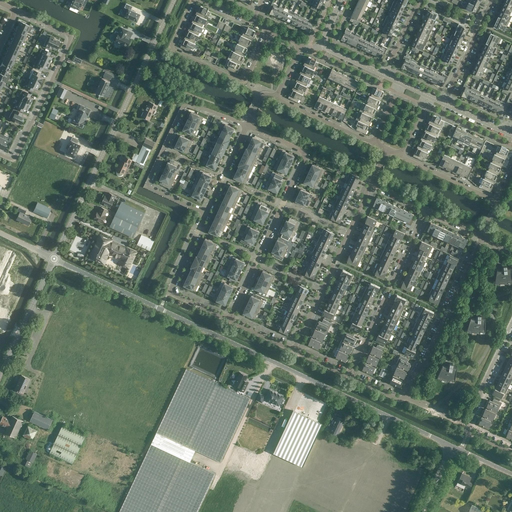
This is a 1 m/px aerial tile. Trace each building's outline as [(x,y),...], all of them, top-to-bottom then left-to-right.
[(82,3),(83,0),(73,0),(71,5),(79,9),(82,4),(83,3),(82,3)] [(320,8),(322,3),(315,0),(310,0),(309,3),(320,8)] [(403,11),(405,6),(396,2),(394,1),(392,5),(394,6),(403,11)] [(511,11),(511,10),(511,4),(505,1),(503,6),(511,11)] [(275,15),(279,8),(277,7),(278,5),(272,2),(272,3),(270,8),(269,8),(272,9),(270,13),(275,15)] [(364,11),(367,6),(358,2),(356,5),(357,5),(356,7),(364,11)] [(475,12),(478,7),(467,2),(464,8),(471,11),(472,10),(475,12)] [(131,10),(132,6),(126,3),(124,7),(128,9),(125,16),(129,18),(128,19),(133,21),(133,20),(137,21),(140,14),(131,10)] [(400,16),(403,11),(394,6),(392,5),(392,6),(390,11),(389,11),(391,12),(391,11),(400,16)] [(197,10),(196,14),(197,15),(206,19),(208,15),(209,16),(210,12),(208,10),(208,9),(201,6),(199,11),(197,10)] [(280,18),(283,10),(284,8),(279,6),(279,8),(275,15),(280,18)] [(510,15),(511,11),(503,6),(501,11),(510,15)] [(362,16),(364,11),(356,7),(355,9),(354,11),(354,12),(362,16)] [(285,20),(289,10),(289,11),(289,10),(288,9),(286,8),(285,8),(284,8),(283,10),(280,18),(285,20)] [(290,22),(294,12),(289,10),(285,20),(290,22)] [(431,12),(428,10),(425,15),(434,20),(434,19),(437,13),(432,11),(431,12)] [(398,20),(400,16),(391,11),(391,12),(389,16),(398,20)] [(510,15),(501,11),(498,16),(509,21),(511,16),(510,15)] [(295,25),(298,17),(299,15),(294,12),(290,22),(295,25)] [(360,21),(362,16),(354,12),(353,12),(352,14),(352,15),(351,17),(360,21)] [(205,24),(207,19),(206,19),(197,15),(195,19),(194,18),(192,22),(193,23),(202,27),(204,23),(205,24)] [(299,27),(304,17),(299,15),(298,17),(295,25),(299,27)] [(396,25),(398,20),(389,16),(387,15),(385,20),(387,21),(396,25)] [(436,20),(434,19),(434,20),(425,15),(423,20),(434,25),(436,20)] [(507,26),(509,21),(498,16),(497,19),(496,21),(505,25),(507,26)] [(304,29),(308,22),(309,20),(304,17),(299,27),(304,29)] [(393,30),(396,25),(387,21),(385,20),(383,25),(382,26),(384,26),(385,26),(393,30)] [(434,25),(423,20),(421,25),(430,29),(430,30),(432,30),(434,25)] [(20,21),(18,27),(29,32),(31,27),(20,21)] [(507,26),(505,25),(496,21),(494,26),(504,31),(507,26)] [(313,24),(308,22),(304,29),(310,31),(313,24)] [(201,32),(203,27),(202,27),(193,23),(191,27),(190,26),(188,31),(189,31),(198,35),(200,32),(201,32)] [(459,24),(456,30),(465,34),(467,29),(464,27),(464,26),(459,24)] [(430,29),(421,25),(419,30),(429,35),(432,30),(430,30),(430,29)] [(391,35),(393,30),(385,26),(384,26),(382,31),(391,35)] [(29,32),(18,27),(15,31),(25,36),(26,36),(25,35),(27,31),(29,32)] [(245,27),(244,28),(243,32),(244,32),(242,36),(251,40),(252,41),(254,36),(253,36),(255,31),(248,28),(248,27),(247,29),(245,27)] [(122,28),(119,33),(119,34),(115,40),(115,41),(122,44),(121,45),(126,47),(126,46),(127,46),(131,39),(130,38),(126,36),(129,31),(122,28)] [(346,42),(350,33),(351,31),(346,28),(341,39),(346,42)] [(429,35),(419,30),(416,35),(427,40),(429,35)] [(463,39),(465,34),(456,30),(454,34),(454,35),(463,39)] [(25,36),(15,31),(16,32),(16,33),(15,33),(14,36),(23,41),(25,36)] [(197,40),(199,36),(198,35),(189,31),(187,35),(186,35),(184,39),(185,39),(194,43),(195,43),(196,40),(197,40)] [(351,44),(355,35),(350,33),(346,42),(351,44)] [(360,38),(361,36),(356,33),(355,35),(351,44),(356,46),(360,38)] [(461,44),(463,39),(454,35),(454,34),(452,33),(452,34),(450,39),(461,44)] [(491,33),(488,38),(497,42),(497,43),(499,44),(499,43),(501,38),(491,33)] [(249,44),(251,40),(242,36),(241,35),(239,34),(237,39),(239,40),(240,40),(238,44),(247,48),(248,49),(250,45),(249,44)] [(427,40),(416,35),(414,40),(425,45),(427,40)] [(21,46),(23,41),(14,36),(14,37),(13,38),(12,41),(21,46)] [(50,37),(47,36),(43,45),(52,49),(53,46),(56,47),(57,47),(58,45),(58,44),(59,41),(58,41),(57,40),(56,40),(53,38),(53,37),(50,36),(50,37)] [(365,40),(360,38),(356,46),(361,48),(365,40)] [(497,42),(488,38),(487,40),(486,43),(495,47),(497,43),(497,42)] [(193,48),(196,44),(195,43),(194,43),(185,39),(183,43),(182,43),(180,47),(190,51),(191,48),(193,48)] [(458,49),(461,44),(450,39),(447,43),(447,44),(449,45),(449,44),(458,49)] [(366,51),(370,42),(365,40),(361,48),(366,51)] [(371,53),(375,44),(375,43),(371,40),(370,42),(366,51),(371,53)] [(425,45),(414,40),(412,45),(422,50),(425,45)] [(19,50),(21,46),(12,41),(11,42),(11,43),(9,46),(19,50)] [(245,52),(247,48),(238,44),(237,43),(235,48),(236,48),(234,52),(244,56),(243,56),(245,57),(247,53),(245,52)] [(497,48),(495,47),(486,43),(483,48),(492,52),(492,53),(494,54),(494,53),(496,48),(497,48)] [(376,55),(380,47),(375,44),(371,53),(376,55)] [(456,53),(458,49),(449,44),(449,45),(447,49),(456,53)] [(388,48),(382,45),(381,47),(380,47),(376,55),(381,58),(381,57),(383,54),(385,55),(385,54),(388,48)] [(16,55),(19,50),(9,46),(9,47),(9,48),(8,48),(9,48),(7,51),(16,55)] [(492,52),(483,48),(481,53),(490,57),(492,53),(492,52)] [(50,53),(42,49),(38,57),(50,63),(51,60),(50,60),(52,57),(49,55),(50,53)] [(454,58),(456,53),(447,49),(445,54),(454,58)] [(14,60),(16,55),(7,51),(7,52),(6,53),(5,56),(14,60)] [(242,60),(243,56),(244,56),(234,52),(233,51),(231,56),(232,57),(231,60),(240,64),(240,65),(241,65),(243,61),(242,60)] [(490,57),(481,53),(479,58),(488,62),(490,57)] [(406,70),(410,61),(412,56),(407,54),(405,56),(404,56),(401,62),(403,63),(401,67),(406,70)] [(451,63),(454,58),(445,54),(442,59),(451,63)] [(12,65),(14,60),(5,56),(4,57),(5,57),(4,58),(3,61),(12,65)] [(50,63),(38,57),(34,66),(42,70),(43,67),(46,68),(48,65),(49,66),(50,63)] [(316,60),(316,59),(316,60),(309,57),(306,61),(305,61),(303,65),(304,66),(304,65),(314,70),(315,66),(316,67),(318,63),(316,61),(316,60)] [(488,62),(479,58),(477,63),(485,67),(488,62)] [(238,69),(240,65),(240,64),(231,60),(230,60),(227,64),(229,65),(228,69),(237,73),(239,69),(238,69)] [(8,73),(12,65),(3,61),(2,61),(2,62),(2,63),(2,62),(2,63),(0,66),(3,68),(1,71),(10,75),(10,74),(8,73)] [(411,72),(415,63),(410,61),(406,70),(411,72)] [(416,74),(420,66),(415,63),(411,72),(416,74)] [(485,67),(477,63),(474,68),(483,72),(485,67)] [(421,76),(425,68),(426,66),(421,64),(420,66),(416,74),(421,76)] [(315,70),(314,70),(304,65),(304,66),(303,70),(301,69),(300,73),(301,74),(310,78),(312,74),(313,75),(315,70)] [(426,79),(430,70),(425,68),(421,76),(426,79)] [(431,81),(435,72),(436,71),(431,68),(430,70),(426,79),(431,81)] [(483,72),(474,68),(472,73),(481,77),(483,72)] [(30,79),(28,78),(39,83),(40,82),(41,83),(42,79),(41,79),(42,78),(39,76),(40,73),(32,69),(30,73),(33,74),(30,79)] [(328,78),(333,80),(338,72),(338,71),(337,72),(332,69),(328,78)] [(10,75),(1,71),(0,73),(0,79),(6,82),(10,75)] [(112,75),(105,72),(104,76),(103,78),(102,78),(100,82),(98,81),(95,87),(97,88),(96,92),(103,96),(106,91),(108,87),(110,82),(109,81),(110,79),(111,79),(112,75)] [(343,74),(338,72),(333,80),(339,83),(343,74)] [(436,83),(440,75),(435,72),(431,81),(436,83)] [(441,76),(440,75),(436,83),(441,86),(441,85),(443,82),(445,83),(445,82),(448,76),(442,73),(441,76)] [(311,78),(310,78),(301,74),(299,78),(298,77),(296,81),(297,82),(306,86),(308,83),(309,83),(311,78)] [(348,77),(349,77),(348,77),(343,74),(339,83),(344,86),(348,77)] [(354,79),(349,77),(348,77),(344,86),(350,88),(354,79)] [(39,83),(28,78),(24,87),(32,91),(34,88),(37,89),(39,83)] [(355,91),(360,82),(359,82),(354,79),(350,88),(355,91)] [(307,86),(306,86),(297,82),(295,86),(294,85),(292,90),(293,90),(302,94),(304,91),(305,91),(307,86)] [(511,91),(511,85),(506,82),(503,87),(511,91)] [(467,98),(471,89),(469,88),(470,86),(464,84),(461,90),(463,91),(462,95),(461,95),(467,98)] [(57,96),(62,98),(66,90),(61,87),(57,96)] [(472,100),(476,89),(472,87),(471,89),(467,98),(472,100)] [(377,88),(376,89),(373,88),(371,92),(372,93),(371,96),(380,101),(381,101),(383,97),(382,97),(384,92),(377,88)] [(476,102),(480,94),(481,92),(476,89),(472,100),(476,102)] [(22,90),(18,99),(30,105),(32,102),(31,101),(31,100),(31,101),(31,100),(32,99),(29,97),(31,94),(22,90)] [(303,95),(302,94),(293,90),(291,94),(290,94),(288,98),(298,102),(299,98),(301,99),(303,95)] [(481,104),(485,96),(480,94),(476,102),(481,104)] [(322,109),(326,100),(319,96),(314,107),(321,110),(322,109)] [(378,105),(380,101),(371,96),(370,96),(367,100),(368,101),(367,104),(376,109),(377,109),(379,105),(378,105)] [(486,107),(490,99),(485,96),(481,104),(486,107)] [(30,105),(18,99),(16,105),(18,106),(16,109),(23,112),(24,109),(27,110),(28,107),(29,107),(30,105)] [(491,109),(495,101),(490,99),(486,107),(491,109)] [(496,111),(501,101),(496,99),(495,101),(491,109),(496,111)] [(329,112),(333,103),(326,100),(322,109),(321,110),(328,113),(329,112)] [(506,103),(501,101),(496,111),(501,114),(506,103)] [(143,118),(144,118),(145,119),(146,118),(147,119),(147,118),(149,119),(152,112),(154,113),(157,105),(150,102),(148,106),(147,105),(142,116),(144,117),(143,118)] [(336,115),(340,106),(333,103),(329,112),(328,113),(335,117),(335,115),(336,115)] [(374,113),(376,109),(367,104),(366,104),(364,109),(365,109),(363,112),(363,113),(372,117),(373,117),(375,113),(374,113)] [(87,116),(88,116),(91,110),(80,105),(77,111),(80,112),(78,117),(75,116),(72,122),(83,128),(86,121),(85,121),(87,116)] [(342,120),(347,109),(340,106),(336,115),(335,115),(335,117),(342,120)] [(53,108),(49,117),(53,119),(57,110),(53,108)] [(13,109),(9,118),(11,119),(11,121),(14,122),(14,121),(18,122),(18,123),(18,122),(19,123),(21,124),(22,121),(23,121),(24,118),(20,116),(22,113),(13,109)] [(203,117),(195,114),(194,113),(194,114),(193,113),(191,112),(188,118),(200,123),(203,117)] [(370,121),(372,117),(363,113),(363,112),(362,112),(360,117),(361,117),(359,121),(368,125),(369,126),(371,121),(370,121)] [(428,123),(429,124),(439,128),(440,124),(441,125),(443,121),(440,119),(441,118),(433,115),(431,120),(430,119),(428,123)] [(197,129),(200,123),(188,118),(187,120),(188,120),(187,122),(186,124),(197,129)] [(366,129),(368,125),(359,121),(358,120),(356,125),(358,126),(356,129),(366,134),(368,130),(366,129)] [(233,130),(234,128),(223,123),(220,129),(222,130),(232,134),(233,132),(232,132),(233,130)] [(195,135),(197,129),(186,124),(183,130),(184,131),(185,131),(186,131),(186,132),(187,132),(195,135)] [(440,128),(439,128),(429,124),(427,128),(426,127),(424,131),(425,132),(435,136),(436,132),(437,133),(440,128)] [(462,130),(457,127),(453,136),(458,139),(462,130)] [(229,140),(232,134),(222,130),(220,136),(229,140)] [(468,132),(462,130),(458,139),(464,141),(468,132)] [(436,136),(435,136),(425,132),(424,136),(422,135),(421,140),(422,140),(431,144),(433,141),(434,141),(436,136)] [(473,135),(468,132),(464,141),(469,144),(473,135)] [(189,147),(192,141),(184,137),(182,136),(180,135),(177,141),(189,147)] [(475,146),(479,137),(478,137),(473,135),(469,144),(475,146)] [(227,146),(230,140),(229,140),(220,136),(217,141),(227,146)] [(68,144),(66,148),(68,149),(66,153),(67,154),(66,155),(70,157),(70,155),(75,157),(77,153),(79,149),(81,145),(77,143),(79,140),(72,137),(71,141),(72,141),(70,145),(68,144)] [(264,142),(253,137),(250,143),(262,148),(264,142)] [(479,137),(475,146),(480,149),(484,140),(479,138),(479,137)] [(152,149),(155,142),(147,138),(143,145),(152,149)] [(432,145),(431,144),(422,140),(420,142),(419,142),(417,148),(418,148),(427,152),(429,149),(430,149),(432,145)] [(186,153),(189,147),(177,141),(175,147),(176,148),(177,148),(178,149),(186,153)] [(224,152),(227,146),(217,141),(214,147),(224,152)] [(250,143),(247,148),(259,154),(262,148),(250,143)] [(143,146),(136,160),(136,161),(144,165),(151,150),(143,146)] [(501,146),(502,146),(501,146),(501,147),(498,146),(496,150),(497,151),(495,154),(504,159),(506,159),(507,155),(506,155),(509,150),(501,146)] [(224,152),(214,147),(212,153),(221,157),(221,158),(222,158),(224,152)] [(247,148),(246,148),(244,154),(256,160),(259,154),(247,148)] [(428,153),(427,152),(418,148),(417,151),(416,150),(413,156),(422,160),(424,157),(426,157),(428,153)] [(283,150),(280,156),(292,162),(294,156),(293,155),(292,155),(291,155),(291,154),(283,150)] [(218,163),(221,158),(221,157),(212,153),(209,159),(218,163)] [(253,166),(256,160),(244,154),(241,160),(253,166)] [(447,167),(451,158),(444,154),(439,165),(446,168),(447,167)] [(503,163),(504,159),(495,154),(494,154),(492,158),(493,159),(492,162),(491,162),(501,167),(502,167),(504,163),(503,163)] [(122,160),(117,170),(117,171),(117,172),(117,173),(117,174),(118,174),(118,175),(119,175),(120,175),(120,176),(121,176),(121,175),(122,175),(123,175),(123,174),(124,173),(124,174),(127,166),(129,167),(132,159),(125,156),(123,160),(122,160)] [(289,168),(292,162),(280,156),(277,162),(289,168)] [(215,169),(217,165),(218,163),(209,159),(206,157),(203,164),(215,169)] [(454,170),(458,161),(451,158),(447,167),(446,168),(453,172),(453,170),(454,170)] [(253,166),(241,160),(238,166),(239,166),(251,171),(253,166)] [(168,162),(165,168),(177,173),(181,164),(174,161),(172,164),(171,164),(171,163),(170,163),(168,162)] [(460,173),(465,164),(458,161),(454,170),(453,170),(453,172),(459,175),(460,173)] [(286,174),(289,168),(277,162),(274,168),(283,172),(282,172),(283,172),(284,173),(286,174)] [(499,171),(501,167),(491,162),(492,162),(491,162),(488,167),(489,167),(488,171),(497,175),(498,176),(500,171),(499,171)] [(314,165),(312,164),(309,170),(321,176),(324,170),(316,166),(314,165)] [(471,167),(465,164),(460,173),(459,175),(466,178),(471,167)] [(248,177),(251,171),(239,166),(236,172),(248,177)] [(174,179),(177,173),(165,168),(162,174),(174,179)] [(319,182),(321,176),(309,170),(307,176),(319,182)] [(495,179),(497,175),(488,171),(487,170),(485,175),(486,175),(484,179),(493,183),(494,184),(496,180),(495,179)] [(212,176),(200,171),(197,177),(209,182),(212,176)] [(248,177),(236,172),(233,178),(245,183),(248,177)] [(350,173),(348,177),(350,178),(349,179),(358,183),(360,178),(356,176),(357,174),(353,173),(353,174),(350,173)] [(170,188),(174,179),(162,174),(159,180),(161,180),(161,181),(163,181),(164,182),(163,185),(170,188)] [(279,179),(271,175),(268,181),(280,187),(283,181),(281,180),(280,179),(279,179)] [(316,188),(319,182),(307,176),(304,182),(306,183),(307,184),(308,184),(316,188)] [(356,188),(358,183),(349,179),(350,178),(348,177),(346,176),(345,178),(347,179),(345,183),(347,184),(356,188)] [(207,188),(209,182),(197,177),(195,183),(197,184),(207,188)] [(491,187),(493,183),(484,179),(483,178),(481,183),(483,184),(481,188),(490,192),(492,188),(491,187)] [(277,193),(280,187),(268,181),(266,187),(274,191),(276,192),(275,192),(276,192),(277,193)] [(204,194),(206,188),(207,188),(197,184),(195,189),(204,194)] [(353,192),(356,188),(347,184),(345,187),(342,186),(341,188),(342,188),(344,189),(345,188),(353,192)] [(230,185),(229,187),(228,191),(239,196),(242,190),(230,185)] [(201,200),(204,194),(195,189),(192,188),(189,194),(201,200)] [(351,197),(353,192),(345,188),(344,189),(342,188),(340,192),(351,197)] [(310,200),(313,194),(304,191),(304,190),(304,191),(303,190),(302,190),(301,189),(298,195),(310,200)] [(237,202),(239,196),(228,191),(225,196),(237,202)] [(349,202),(351,197),(340,192),(339,196),(341,197),(340,198),(349,202)] [(105,196),(101,203),(110,207),(111,207),(114,200),(113,200),(115,195),(109,193),(108,196),(108,197),(105,196)] [(310,200),(298,195),(295,201),(297,202),(299,202),(299,203),(307,206),(310,200)] [(234,208),(237,202),(225,196),(222,202),(231,206),(231,207),(234,208)] [(349,202),(340,198),(341,197),(339,196),(337,196),(336,198),(338,198),(336,202),(347,207),(349,202)] [(377,210),(382,200),(377,197),(375,201),(372,207),(377,210)] [(123,232),(121,237),(126,239),(128,234),(134,237),(145,212),(117,199),(106,224),(123,232)] [(383,212),(387,202),(382,200),(377,210),(383,212)] [(38,202),(33,212),(46,218),(51,209),(38,202)] [(229,212),(231,207),(231,206),(222,202),(219,208),(229,212)] [(344,212),(347,207),(336,202),(334,206),(333,205),(332,207),(333,208),(335,209),(336,208),(344,212)] [(388,215),(393,204),(387,202),(383,212),(388,215)] [(264,210),(265,206),(258,203),(254,212),(266,218),(269,212),(267,211),(265,210),(264,210)] [(393,217),(398,207),(393,204),(388,215),(393,217)] [(26,211),(25,210),(19,207),(16,211),(19,213),(16,219),(28,225),(31,217),(25,214),(26,211)] [(97,212),(94,219),(103,223),(106,216),(105,215),(107,210),(101,207),(99,212),(97,212)] [(398,219),(403,209),(398,207),(393,217),(398,219)] [(231,213),(229,212),(219,208),(217,214),(229,219),(231,213)] [(342,217),(344,212),(336,208),(335,209),(333,208),(331,212),(342,217)] [(403,222),(408,212),(403,209),(398,219),(403,222)] [(266,218),(254,212),(251,218),(259,222),(260,222),(261,223),(263,224),(266,218)] [(340,222),(342,217),(331,212),(329,217),(332,218),(331,220),(335,221),(335,220),(340,222)] [(414,214),(408,212),(403,222),(406,223),(411,226),(411,225),(414,219),(412,218),(413,214),(414,215),(414,214)] [(229,219),(217,214),(214,220),(226,225),(229,219)] [(365,221),(366,222),(374,226),(377,221),(368,216),(365,221)] [(295,231),(300,222),(292,219),(291,222),(290,222),(290,221),(290,222),(288,221),(286,220),(284,226),(295,231)] [(226,225),(214,220),(211,225),(220,230),(223,231),(226,225)] [(376,226),(374,226),(366,222),(364,227),(374,231),(376,226)] [(432,233),(436,225),(431,222),(430,222),(431,222),(429,226),(427,225),(424,232),(424,231),(424,232),(429,234),(430,232),(432,233)] [(220,230),(211,225),(209,231),(218,236),(220,230)] [(437,237),(442,227),(436,225),(432,233),(431,235),(437,237)] [(245,232),(247,233),(257,237),(259,231),(258,230),(257,230),(256,230),(256,229),(256,230),(248,226),(245,232)] [(295,231),(284,226),(281,232),(282,233),(283,233),(284,233),(284,234),(293,237),(295,231)] [(374,231),(364,227),(361,232),(371,236),(374,231)] [(442,240),(447,230),(442,227),(437,237),(442,240)] [(324,228),(322,233),(324,234),(323,235),(332,239),(334,233),(330,231),(331,230),(327,228),(326,230),(324,228)] [(393,235),(401,239),(402,239),(404,234),(395,229),(393,235)] [(447,242),(452,232),(447,230),(442,240),(447,242)] [(330,244),(332,239),(323,235),(324,234),(322,233),(320,232),(319,234),(321,235),(319,238),(330,244)] [(371,236),(361,232),(359,237),(369,241),(371,236)] [(452,245),(457,234),(452,232),(447,242),(452,245)] [(254,243),(257,237),(247,233),(245,239),(242,237),(240,241),(248,244),(249,241),(250,242),(252,242),(252,243),(254,243)] [(393,235),(391,234),(389,239),(391,240),(399,244),(401,239),(393,235)] [(457,247),(462,237),(457,234),(452,245),(457,247)] [(95,246),(91,254),(95,255),(95,257),(95,258),(95,259),(96,260),(97,260),(98,260),(99,259),(99,258),(105,261),(107,259),(108,259),(109,259),(109,258),(110,258),(110,257),(110,256),(109,256),(109,255),(108,255),(109,252),(114,255),(114,256),(114,257),(115,257),(116,257),(117,257),(117,256),(131,262),(135,254),(130,252),(131,250),(127,248),(126,249),(110,241),(111,239),(108,238),(108,239),(100,235),(95,246)] [(137,244),(150,250),(154,241),(141,235),(137,244)] [(369,241),(359,237),(357,242),(367,246),(369,241)] [(468,239),(462,237),(457,247),(463,249),(466,244),(466,243),(468,239)] [(217,244),(205,238),(202,245),(212,249),(211,249),(214,250),(217,244)] [(327,248),(330,244),(319,238),(317,242),(316,242),(315,244),(316,244),(318,245),(319,244),(327,248)] [(277,240),(274,246),(286,251),(289,245),(281,241),(280,241),(279,241),(279,240),(277,240)] [(397,248),(399,244),(391,240),(389,245),(397,248)] [(367,246),(357,242),(355,246),(365,251),(367,246)] [(419,247),(420,247),(430,252),(433,247),(431,246),(422,242),(420,245),(419,247)] [(325,253),(327,248),(319,244),(318,245),(316,244),(314,248),(325,253)] [(397,248),(389,245),(387,244),(384,249),(394,253),(397,248)] [(209,255),(209,254),(211,249),(212,249),(202,245),(200,250),(209,255)] [(286,251),(274,246),(272,252),(273,252),(273,253),(274,252),(275,253),(276,254),(275,257),(282,260),(286,251)] [(362,256),(365,251),(355,246),(352,251),(362,256)] [(430,252),(420,247),(418,252),(426,256),(428,257),(430,252)] [(323,258),(325,253),(314,248),(313,252),(315,253),(314,254),(323,258)] [(392,258),(394,253),(384,249),(382,254),(392,258)] [(212,256),(209,254),(209,255),(200,250),(197,256),(209,262),(212,256)] [(360,261),(362,256),(352,251),(350,256),(360,261)] [(321,263),(323,258),(314,254),(315,253),(313,252),(311,252),(310,254),(312,254),(310,258),(321,263)] [(423,261),(426,256),(418,252),(416,257),(423,261)] [(390,263),(392,258),(382,254),(380,258),(382,260),(390,263)] [(206,268),(209,262),(197,256),(196,255),(193,261),(203,266),(206,268)] [(456,264),(458,259),(459,259),(450,255),(447,260),(448,260),(455,264),(456,264)] [(358,266),(360,261),(350,256),(349,256),(348,259),(349,259),(348,261),(356,265),(358,266)] [(241,261),(233,257),(230,263),(242,268),(245,262),(243,261),(241,261),(242,261),(241,260),(241,261)] [(421,266),(423,261),(416,257),(413,262),(421,266)] [(318,268),(321,263),(310,258),(308,262),(307,261),(306,263),(307,264),(309,265),(310,264),(318,268)] [(388,268),(390,263),(382,260),(380,264),(388,268)] [(453,268),(455,264),(448,260),(445,265),(453,268)] [(201,272),(203,266),(193,261),(191,267),(192,268),(201,272)] [(423,267),(421,266),(413,262),(411,267),(421,272),(423,267)] [(242,268),(230,263),(228,269),(239,274),(242,268)] [(385,272),(388,268),(380,264),(378,263),(375,268),(377,269),(378,269),(385,272)] [(316,273),(318,268),(310,264),(309,265),(307,264),(305,268),(316,273)] [(451,273),(453,268),(445,265),(443,264),(441,269),(451,273)] [(511,274),(511,267),(508,267),(507,267),(506,265),(503,265),(504,269),(502,270),(502,272),(496,271),(495,282),(500,283),(500,284),(504,284),(504,282),(508,282),(508,283),(511,281),(511,274)] [(421,272),(411,267),(409,272),(416,275),(416,276),(419,277),(421,272)] [(201,279),(204,273),(201,272),(192,268),(189,273),(201,279)] [(314,278),(316,273),(305,268),(303,273),(306,274),(305,276),(309,277),(309,276),(314,278)] [(239,274),(228,269),(225,275),(233,278),(233,279),(233,278),(235,279),(237,280),(239,274)] [(386,273),(385,272),(378,269),(377,269),(375,274),(383,278),(384,276),(385,276),(386,273)] [(449,278),(451,273),(441,269),(439,274),(441,275),(449,278)] [(340,275),(341,276),(341,275),(351,280),(354,275),(352,274),(343,270),(340,275)] [(263,271),(260,277),(269,281),(272,282),(275,276),(266,272),(265,272),(265,271),(264,271),(263,271)] [(416,275),(409,272),(406,277),(414,280),(416,276),(416,275)] [(201,279),(189,273),(186,279),(198,285),(201,279)] [(446,283),(449,278),(441,275),(439,274),(436,279),(446,283)] [(341,275),(341,276),(339,280),(349,285),(351,280),(341,275)] [(269,281),(260,277),(257,282),(269,288),(272,282),(269,281)] [(416,281),(414,280),(406,277),(404,281),(412,285),(414,286),(416,281)] [(198,285),(186,279),(183,285),(195,291),(198,285)] [(444,288),(446,283),(436,279),(434,283),(444,288)] [(349,285),(339,280),(337,285),(347,290),(344,289),(347,284),(349,285)] [(412,285),(404,281),(402,284),(403,284),(402,287),(410,290),(412,285)] [(269,288),(257,282),(254,288),(256,289),(258,290),(266,294),(269,288)] [(224,283),(222,288),(222,289),(231,293),(233,287),(232,286),(231,286),(230,285),(224,283)] [(371,283),(368,288),(369,288),(376,292),(377,292),(379,289),(378,289),(379,287),(371,283)] [(442,293),(444,288),(434,283),(432,288),(434,289),(442,293)] [(298,284),(296,289),(298,290),(297,290),(306,294),(308,289),(304,287),(305,286),(301,284),(300,286),(298,284)] [(347,290),(337,285),(334,290),(342,294),(344,295),(347,290)] [(228,299),(231,293),(222,289),(222,288),(219,287),(216,293),(228,299)] [(374,297),(376,292),(369,288),(368,288),(366,287),(364,292),(366,293),(374,297)] [(298,290),(296,289),(294,288),(293,290),(297,291),(295,295),(304,299),(306,294),(297,290),(298,290)] [(440,298),(442,293),(434,289),(432,288),(429,293),(431,294),(439,298),(440,298)] [(340,299),(342,294),(334,290),(332,295),(340,299)] [(372,301),(374,297),(366,293),(364,292),(362,297),(372,301)] [(228,299),(216,293),(213,299),(222,303),(223,304),(225,305),(228,299)] [(251,295),(248,301),(260,307),(263,301),(260,299),(261,297),(255,294),(254,296),(251,295)] [(301,304),(304,299),(295,295),(293,294),(291,298),(290,298),(289,300),(290,300),(292,301),(293,300),(301,304)] [(440,298),(439,298),(431,294),(429,299),(437,303),(438,301),(439,301),(440,298)] [(337,303),(338,303),(340,299),(332,295),(330,300),(337,303)] [(408,300),(398,295),(397,298),(396,297),(394,300),(395,301),(403,304),(404,304),(405,305),(408,300)] [(370,306),(372,301),(362,297),(360,302),(362,303),(370,306)] [(299,309),(301,304),(293,300),(292,301),(290,300),(288,304),(299,309)] [(340,304),(338,303),(337,303),(330,300),(328,305),(335,308),(337,310),(340,304)] [(258,313),(260,307),(248,301),(246,307),(258,313)] [(395,301),(393,305),(403,310),(405,305),(404,304),(403,304),(395,301)] [(367,311),(370,306),(362,303),(360,308),(367,311)] [(297,314),(299,309),(288,304),(287,308),(289,309),(288,310),(297,314)] [(337,310),(335,308),(328,305),(325,310),(333,313),(335,314),(337,310)] [(403,310),(393,305),(391,310),(401,315),(403,310)] [(255,319),(258,313),(246,307),(243,313),(245,314),(246,314),(246,315),(247,315),(255,319)] [(295,319),(297,314),(288,310),(289,309),(287,308),(285,307),(284,309),(288,311),(286,315),(295,319)] [(367,311),(360,308),(357,307),(355,312),(365,316),(367,311)] [(432,314),(433,312),(425,308),(423,307),(421,312),(431,317),(430,317),(431,318),(433,314),(432,314)] [(335,314),(333,313),(325,310),(324,309),(322,314),(331,319),(331,318),(333,319),(335,314)] [(401,315),(391,310),(389,315),(398,320),(401,315)] [(363,321),(365,316),(355,312),(353,316),(363,321)] [(428,322),(430,317),(431,317),(421,312),(418,317),(428,322)] [(471,317),(467,329),(472,331),(472,333),(476,333),(476,331),(480,331),(480,332),(484,332),(485,330),(485,317),(481,316),(481,314),(477,314),(476,318),(471,317)] [(292,324),(295,319),(286,315),(284,319),(281,317),(280,319),(283,321),(284,320),(292,324)] [(398,320),(389,315),(386,320),(396,325),(398,320)] [(360,326),(363,321),(353,316),(350,321),(360,326)] [(426,327),(428,322),(418,317),(416,322),(426,327)] [(315,326),(319,328),(328,332),(331,323),(323,319),(322,322),(319,321),(318,322),(317,321),(315,326)] [(290,329),(292,324),(284,320),(283,321),(281,325),(290,329)] [(396,325),(386,320),(384,325),(392,329),(394,330),(396,325)] [(359,328),(360,326),(350,321),(350,322),(352,322),(350,327),(359,331),(360,328),(359,328)] [(424,332),(426,327),(416,322),(414,327),(424,332)] [(290,329),(281,325),(279,324),(277,329),(280,330),(279,332),(282,333),(283,332),(288,334),(290,329)] [(389,334),(389,333),(392,329),(384,325),(382,330),(389,334)] [(421,337),(424,332),(414,327),(411,332),(414,333),(421,337)] [(323,340),(328,332),(319,328),(318,330),(315,329),(315,330),(313,330),(311,335),(315,336),(323,340)] [(342,338),(344,339),(350,342),(350,343),(354,344),(357,340),(355,339),(356,338),(353,337),(354,334),(346,330),(342,338)] [(392,334),(389,333),(389,334),(382,330),(379,335),(388,339),(387,339),(389,340),(392,334)] [(419,341),(421,337),(414,333),(411,338),(419,341)] [(385,344),(387,339),(388,339),(379,335),(378,337),(378,336),(376,340),(385,344)] [(320,349),(323,340),(315,336),(314,339),(311,338),(311,339),(309,338),(307,343),(312,345),(311,347),(315,348),(316,347),(320,349)] [(417,346),(419,341),(411,338),(409,343),(417,346)] [(349,345),(350,343),(350,342),(344,339),(340,348),(346,351),(351,353),(353,348),(351,348),(352,346),(349,345)] [(415,351),(417,346),(409,343),(407,347),(406,347),(415,351)] [(369,351),(373,353),(380,356),(384,348),(377,345),(376,347),(373,346),(373,347),(371,347),(369,351)] [(415,352),(415,351),(406,347),(404,346),(402,352),(413,357),(415,352)] [(346,351),(340,348),(336,356),(338,357),(337,359),(341,361),(342,359),(347,361),(349,357),(347,356),(348,355),(345,353),(346,351)] [(376,365),(380,356),(373,353),(372,356),(369,354),(369,356),(367,355),(365,360),(369,362),(376,365)] [(396,364),(398,364),(405,367),(404,368),(409,370),(411,365),(409,364),(410,363),(407,362),(409,359),(400,355),(396,364)] [(376,365),(369,362),(368,364),(365,363),(365,364),(363,363),(361,368),(366,370),(365,372),(369,374),(370,372),(372,373),(376,365)] [(450,380),(450,381),(454,381),(454,379),(455,379),(457,366),(452,365),(453,363),(449,362),(447,366),(443,364),(437,376),(442,378),(441,380),(446,380),(446,379),(450,380)] [(403,370),(404,368),(405,367),(398,364),(394,373),(401,376),(405,378),(407,373),(405,373),(406,371),(403,370)] [(196,511),(215,474),(190,462),(195,450),(221,462),(251,398),(186,368),(156,432),(151,444),(128,492),(118,511),(196,511)] [(511,378),(511,372),(505,369),(502,374),(510,378),(511,378)] [(245,382),(245,381),(247,376),(240,372),(238,376),(235,375),(234,378),(236,380),(234,384),(239,387),(237,389),(244,392),(248,382),(247,383),(245,382)] [(399,379),(401,376),(394,373),(390,382),(392,383),(391,384),(395,386),(396,384),(401,387),(403,382),(402,381),(402,380),(399,379)] [(510,383),(511,379),(511,378),(510,378),(502,374),(500,379),(508,383),(508,382),(510,383)] [(22,375),(19,381),(15,389),(23,393),(23,392),(26,386),(30,379),(22,375)] [(273,384),(285,388),(287,383),(275,378),(273,384)] [(508,389),(510,383),(508,382),(508,383),(500,379),(498,384),(508,389)] [(505,394),(508,389),(498,384),(495,389),(504,393),(505,394)] [(504,393),(495,389),(495,391),(494,390),(492,394),(501,398),(504,393)] [(265,396),(260,393),(257,400),(262,402),(264,398),(266,399),(278,405),(279,405),(280,402),(281,403),(283,399),(282,399),(283,396),(270,390),(266,397),(265,396)] [(502,402),(498,401),(494,399),(493,399),(492,401),(489,400),(489,401),(487,401),(485,405),(489,407),(498,411),(502,402)] [(494,419),(498,411),(489,407),(488,410),(485,408),(485,410),(483,409),(481,414),(485,416),(486,415),(492,418),(494,419)] [(293,410),(291,415),(273,455),(303,468),(322,424),(293,410)] [(34,411),(33,414),(30,420),(48,429),(53,420),(34,411)] [(338,418),(340,415),(334,413),(331,419),(335,420),(332,426),(331,426),(340,430),(339,430),(344,421),(338,418)] [(11,419),(3,416),(0,422),(0,424),(7,427),(5,432),(5,431),(5,432),(16,437),(24,420),(13,415),(11,419)] [(488,427),(492,418),(486,415),(485,416),(484,418),(481,417),(481,418),(480,418),(477,422),(482,424),(481,426),(485,428),(486,426),(488,427)] [(33,439),(38,429),(28,424),(24,434),(33,439)] [(49,454),(72,464),(86,435),(63,424),(49,454)] [(338,511),(400,511),(415,475),(379,461),(384,448),(357,437),(353,447),(318,434),(294,495),(338,511)] [(30,467),(37,453),(30,450),(26,459),(27,459),(25,465),(30,467)] [(462,473),(456,485),(464,489),(465,487),(469,490),(472,483),(469,482),(469,481),(469,480),(470,480),(471,477),(462,473)] [(252,496),(245,511),(280,511),(287,496),(284,498),(279,498),(276,495),(276,494),(274,495),(273,493),(281,491),(273,491),(270,487),(270,493),(266,491),(266,511),(262,510),(262,501),(261,501),(261,502),(259,506),(256,505),(256,502),(252,496)]
